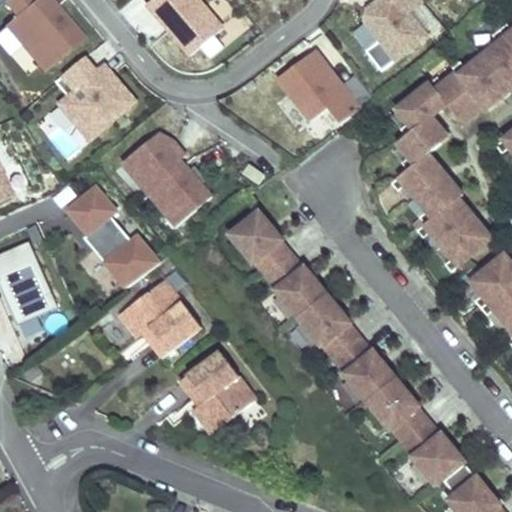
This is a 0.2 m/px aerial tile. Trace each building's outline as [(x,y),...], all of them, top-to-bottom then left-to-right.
[(37,0),(4,0),(3,2),(15,16),(4,25),(44,73),(84,39),(55,5),(48,12),(37,0)] [(37,0),(48,12),(55,5),(50,0),(37,0)] [(198,0),(153,0),(147,5),(190,56),(223,29),(198,0)] [(399,0),(378,0),(367,9),(365,21),(380,40),(366,51),(381,71),(427,36),(409,13),(399,0)] [(422,0),(399,0),(409,13),(424,2),(422,0)] [(366,22),(352,31),(364,49),(377,40),(366,22)] [(511,28),(508,23),(500,29),(511,43),(511,28)] [(511,43),(500,29),(493,35),(498,42),(482,55),(511,91),(511,90),(511,43)] [(360,109),(315,50),(299,62),(302,66),(292,74),(289,70),(277,79),(310,122),(327,109),(339,125),(360,109)] [(482,55),(466,68),(461,62),(453,68),(457,72),(485,106),(488,110),(511,91),(482,55)] [(97,72),(85,58),(55,83),(67,97),(58,105),(76,126),(79,124),(92,139),(135,102),(112,74),(108,77),(101,68),(97,72)] [(437,76),(429,83),(447,104),(463,124),(485,106),(457,72),(443,83),(437,76)] [(429,83),(397,109),(409,124),(402,130),(408,137),(433,117),(447,104),(429,83)] [(408,137),(399,144),(410,158),(403,164),(409,170),(429,154),(449,137),(433,117),(408,137)] [(170,146),(159,133),(123,163),(177,227),(213,196),(201,183),(206,179),(195,166),(189,170),(183,176),(178,171),(174,166),(181,160),(186,155),(175,142),(170,146)] [(170,146),(175,142),(159,133),(170,146)] [(511,134),(498,146),(504,154),(511,148),(511,149),(511,134)] [(409,170),(393,184),(400,192),(408,186),(417,198),(447,175),(429,154),(409,170)] [(178,171),(183,176),(189,170),(185,165),(181,160),(174,166),(178,171)] [(249,164),(243,173),(258,184),(264,175),(249,164)] [(0,169),(0,200),(11,195),(0,169)] [(421,219),(426,226),(460,199),(464,195),(447,175),(417,198),(429,212),(421,219)] [(201,183),(213,196),(206,179),(201,183)] [(127,289),(160,263),(137,236),(131,241),(111,217),(116,212),(96,187),(68,211),(89,236),(85,239),(127,289)] [(425,239),(432,233),(443,246),(476,219),(460,199),(426,226),(419,231),(425,239)] [(260,212),(231,236),(254,264),(256,263),(267,276),(292,255),(282,243),(284,241),(260,212)] [(443,246),(454,259),(447,265),(453,273),(493,239),(476,219),(443,246)] [(28,243),(0,255),(0,283),(19,325),(57,307),(28,243)] [(278,290),(276,291),(299,319),(328,295),(305,267),(304,269),(292,255),(267,276),(278,290)] [(511,283),(511,269),(502,258),(473,282),(484,296),(477,302),(483,309),(511,283)] [(167,280),(131,308),(149,331),(152,329),(161,340),(154,345),(165,358),(204,328),(167,280)] [(489,316),(496,310),(506,323),(511,318),(511,283),(483,309),(489,316)] [(299,319),(323,348),(325,346),(335,360),(361,338),(350,325),(352,324),(328,295),(299,319)] [(346,374),(345,375),(368,403),(397,380),(374,351),(373,353),(361,338),(335,360),(346,374)] [(222,351),(183,381),(193,395),(199,390),(208,401),(205,403),(223,427),(259,399),(222,351)] [(368,403),(391,432),(393,430),(404,443),(430,422),(419,409),(421,408),(397,380),(368,403)] [(415,457),(413,458),(437,487),(443,481),(465,464),(466,463),(442,434),(441,435),(430,422),(404,443),(415,457)] [(455,496),(449,501),(457,511),(502,511),(499,507),(501,506),(465,464),(443,481),(455,496)]
